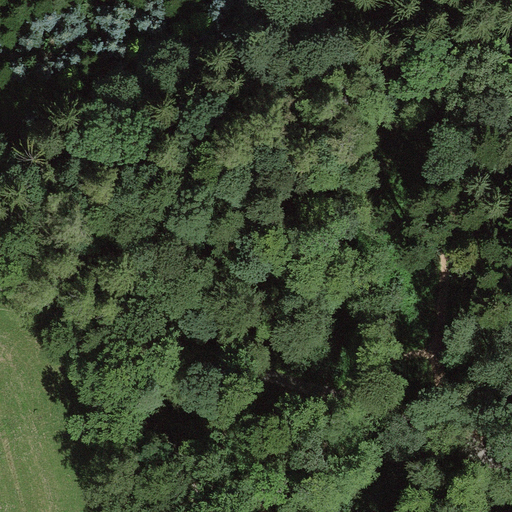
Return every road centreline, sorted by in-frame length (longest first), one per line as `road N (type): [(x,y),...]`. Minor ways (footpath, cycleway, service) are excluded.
road 1 (unclassified): [(511,36),(133,173),(0,231)]
road 2 (track): [(71,304),(468,440)]
road 3 (track): [(0,284),(71,304),(121,511)]
